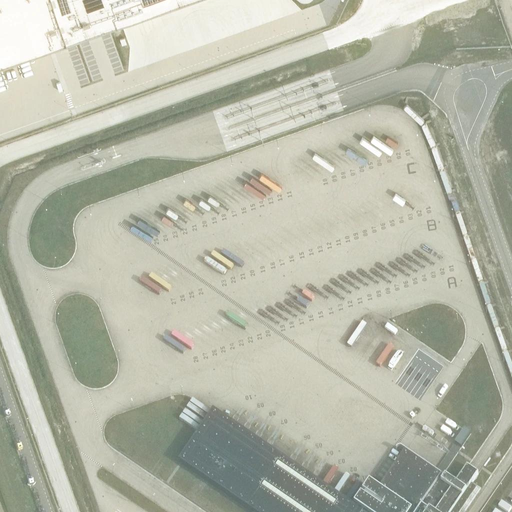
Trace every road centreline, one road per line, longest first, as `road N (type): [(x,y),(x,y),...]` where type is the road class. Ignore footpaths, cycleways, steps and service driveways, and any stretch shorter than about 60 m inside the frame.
road 1 (unknown): [(0,109),(315,12),(332,0)]
road 2 (unclassified): [(511,277),(466,146)]
road 3 (unclassified): [(0,381),(46,511)]
road 4 (unclassified): [(466,146),(489,80),(467,76),(448,97)]
